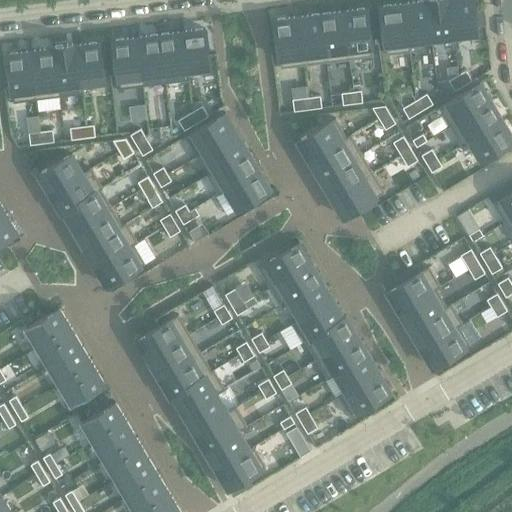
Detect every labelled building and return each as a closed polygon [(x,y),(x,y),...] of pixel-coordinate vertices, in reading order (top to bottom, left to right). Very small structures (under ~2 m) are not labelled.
[(404,4),(411,52),(412,52),(411,47),(433,44),(426,0),(426,1),(404,4)] [(426,0),(433,44),(455,41),(449,0),(426,0)] [(449,0),(455,41),(479,38),(474,0),(449,0)] [(387,55),(411,52),(404,4),(381,7),(387,55)] [(367,9),(344,11),(350,60),(374,57),(367,9)] [(344,11),(321,14),(327,62),(350,60),(344,11)] [(305,65),(327,62),(321,14),(299,17),(305,65)] [(281,68),(305,65),(299,17),(275,20),(281,68)] [(206,29),(182,32),(188,80),(189,80),(189,75),(211,72),(206,29)] [(166,83),(188,80),(182,32),(160,35),(166,83)] [(166,83),(160,35),(137,38),(143,86),(166,83)] [(120,89),(143,86),(137,38),(113,41),(120,89)] [(77,44),(76,44),(82,94),(84,94),(82,84),(105,81),(100,43),(77,46),(77,44)] [(60,97),(82,94),(76,44),(53,47),(60,97)] [(60,97),(53,47),(53,49),(31,52),(37,100),(60,97)] [(37,100),(31,52),(8,55),(14,103),(37,100)] [(458,76),(464,86),(473,81),(466,71),(458,76)] [(449,81),(455,91),(464,86),(458,76),(449,81)] [(481,83),(439,108),(451,127),(492,102),(481,83)] [(352,92),(353,104),(363,103),(362,91),(352,92)] [(352,92),(342,93),(343,105),(353,104),(352,92)] [(427,94),(417,100),(423,110),(433,104),(427,94)] [(322,108),(321,96),(309,97),(310,109),(322,108)] [(310,109),(309,97),(293,100),(295,111),(310,109)] [(403,108),(409,119),(423,110),(417,100),(403,108)] [(451,127),(462,146),(503,121),(492,102),(451,127)] [(199,122),(209,116),(203,106),(192,112),(199,122)] [(373,108),(379,119),(390,113),(386,106),(373,108)] [(179,120),(185,131),(199,122),(192,112),(179,120)] [(200,155),(238,133),(226,113),(193,133),(204,151),(199,154),(200,155)] [(396,123),(390,113),(379,119),(386,130),(396,123)] [(298,141),(310,160),(352,135),(351,135),(347,137),(336,118),(298,141)] [(511,142),(511,135),(503,121),(462,146),(470,142),(481,160),(511,142)] [(82,126),(84,138),(96,137),(94,125),(82,126)] [(84,138),(82,126),(70,128),(72,140),(84,138)] [(137,145),(147,139),(141,129),(131,135),(137,145)] [(41,132),(43,144),(55,142),(53,130),(41,132)] [(31,145),(43,144),(41,132),(29,133),(31,145)] [(206,175),(207,176),(249,151),(238,133),(200,155),(211,173),(206,175)] [(413,139),(417,146),(427,140),(423,133),(413,139)] [(363,154),(352,135),(310,160),(321,179),(363,154)] [(393,142),(402,156),(412,150),(404,136),(393,142)] [(120,152),(130,146),(126,139),(113,140),(120,152)] [(143,155),(153,149),(147,139),(137,145),(143,155)] [(120,152),(124,159),(135,153),(130,146),(120,152)] [(422,155),(428,166),(438,159),(432,149),(422,155)] [(402,156),(408,166),(418,160),(412,150),(402,156)] [(260,170),(249,151),(207,176),(218,194),(260,170)] [(39,174),(50,193),(92,169),(92,168),(83,173),(72,154),(39,174)] [(363,154),(321,179),(332,197),(374,173),(363,154)] [(428,166),(432,172),(443,166),(438,159),(428,166)] [(158,180),(168,174),(164,167),(154,173),(158,180)] [(103,187),(92,169),(50,193),(62,212),(103,187)] [(260,170),(218,194),(219,195),(227,190),(238,209),(271,189),(260,170)] [(374,173),(332,197),(343,217),(385,192),(374,173)] [(158,180),(162,187),(172,181),(168,174),(158,180)] [(148,176),(138,182),(142,189),(153,183),(148,176)] [(153,183),(142,189),(148,200),(159,193),(153,183)] [(64,212),(75,229),(112,207),(102,189),(104,188),(103,187),(62,212),(62,213),(64,212)] [(511,192),(493,204),(505,223),(511,218),(511,192)] [(176,211),(180,217),(190,211),(186,204),(176,211)] [(75,229),(86,248),(127,223),(127,222),(123,225),(112,207),(75,229)] [(194,218),(190,211),(180,217),(184,224),(194,218)] [(6,214),(0,217),(0,243),(18,232),(6,214)] [(175,220),(171,214),(160,220),(164,226),(175,220)] [(171,237),(181,231),(175,220),(164,226),(171,237)] [(138,242),(127,223),(86,248),(97,266),(138,242)] [(480,229),(469,235),(474,242),(484,236),(480,229)] [(97,266),(108,286),(146,263),(135,245),(139,242),(138,242),(97,266)] [(270,287),(312,262),(300,243),(259,268),(270,287)] [(486,264),(497,257),(491,247),(480,253),(486,264)] [(461,255),(469,269),(479,263),(471,249),(461,255)] [(492,274),(503,268),(497,257),(486,264),(492,274)] [(281,306),(323,281),(312,262),(270,287),(281,306)] [(479,263),(469,269),(475,280),(485,274),(479,263)] [(388,291),(399,311),(441,286),(429,267),(388,291)] [(511,283),(509,278),(498,284),(502,291),(511,284),(511,283)] [(290,302),(300,319),(334,299),(323,281),(281,306),(282,306),(290,302)] [(511,284),(502,291),(506,297),(511,294),(511,284)] [(441,287),(441,286),(399,311),(410,329),(452,305),(451,304),(447,306),(437,289),(441,287)] [(236,289),(226,295),(234,309),(244,302),(236,289)] [(487,300),(491,307),(501,300),(497,294),(487,300)] [(344,317),(334,299),(300,319),(311,337),(305,341),(305,342),(347,317),(346,316),(344,317)] [(508,311),(501,300),(491,307),(497,317),(508,311)] [(244,302),(234,309),(238,315),(248,309),(244,302)] [(229,312),(225,305),(214,311),(218,318),(229,312)] [(463,323),(452,305),(410,329),(421,348),(463,323)] [(60,308),(27,328),(38,347),(71,327),(60,308)] [(218,318),(222,324),(233,318),(229,312),(218,318)] [(190,334),(179,315),(137,340),(149,359),(190,334)] [(305,342),(316,360),(358,335),(347,317),(305,342)] [(463,323),(421,348),(433,367),(470,345),(459,326),(463,324),(463,323)] [(71,327),(38,347),(49,366),(83,346),(71,327)] [(252,339),(256,346),(266,340),(262,333),(252,339)] [(190,334),(149,359),(160,378),(201,353),(190,334)] [(327,379),(369,354),(358,335),(316,360),(327,379)] [(256,346),(260,353),(270,346),(266,340),(256,346)] [(247,342),(236,348),(240,355),(251,349),(247,342)] [(83,346),(49,366),(61,385),(94,365),(83,346)] [(245,362),(255,356),(251,349),(240,355),(245,362)] [(160,378),(171,396),(215,370),(214,369),(212,371),(201,353),(160,378)] [(338,397),(380,372),(369,354),(327,379),(328,380),(336,375),(346,391),(338,396),(338,397)] [(94,365),(61,385),(72,404),(105,384),(94,365)] [(226,389),(215,370),(171,396),(171,397),(173,396),(184,413),(226,389)] [(274,376),(278,383),(288,377),(284,370),(274,376)] [(338,397),(350,417),(391,392),(380,372),(338,397)] [(288,377),(278,383),(282,390),(292,384),(288,377)] [(258,385),(262,392),(273,386),(269,379),(258,385)] [(277,393),(273,386),(262,392),(267,399),(277,393)] [(226,389),(184,413),(195,432),(237,407),(236,406),(228,411),(218,394),(226,390),(226,389)] [(17,396),(9,400),(16,411),(23,407),(17,396)] [(116,403),(83,422),(94,441),(127,421),(116,403)] [(4,404),(0,406),(0,412),(3,418),(10,414),(4,404)] [(23,407),(16,411),(22,421),(29,417),(23,407)] [(248,426),(237,407),(195,432),(206,451),(248,426)] [(300,420),(310,414),(306,407),(296,413),(300,420)] [(10,414),(3,418),(10,428),(16,424),(10,414)] [(308,434),(318,428),(310,414),(300,420),(308,434)] [(291,416),(281,422),(285,429),(295,423),(291,416)] [(127,421),(94,441),(105,460),(138,440),(127,421)] [(217,469),(255,447),(254,446),(250,448),(240,432),(248,427),(248,426),(206,451),(217,469)] [(301,457),(311,451),(297,427),(286,433),(301,457)] [(138,440),(105,460),(116,479),(149,459),(138,440)] [(266,466),(255,447),(217,469),(228,489),(266,466)] [(50,453),(43,458),(50,468),(57,464),(50,453)] [(149,459),(116,479),(127,498),(161,478),(149,459)] [(38,461),(31,465),(37,475),(44,471),(38,461)] [(57,464),(50,468),(56,478),(63,474),(57,464)] [(44,471),(37,475),(43,486),(50,482),(44,471)] [(161,478),(127,498),(136,511),(145,511),(172,497),(161,478)] [(72,491),(65,495),(72,505),(79,501),(72,491)] [(11,511),(2,496),(0,496),(0,511),(11,511)] [(180,511),(172,497),(145,511),(180,511)] [(60,498),(53,502),(59,511),(60,511),(66,508),(60,498)] [(79,501),(72,505),(75,511),(83,511),(85,511),(79,501)]
